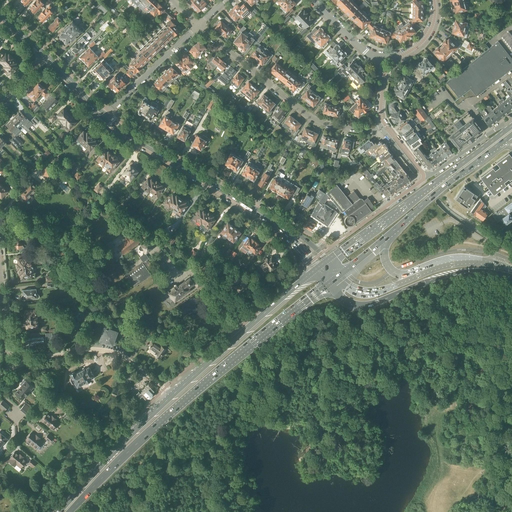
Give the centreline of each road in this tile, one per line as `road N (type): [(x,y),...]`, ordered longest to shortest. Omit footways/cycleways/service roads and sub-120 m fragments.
road 1 (primary): [(69,511),(176,407),(328,284)]
road 2 (secondary): [(100,116),(277,226),(316,268)]
road 3 (secondary): [(326,260),(292,229),(105,115)]
road 4 (primary): [(511,125),(326,260)]
road 5 (residential): [(198,25),(310,118),(370,129),(382,121)]
road 6 (primary): [(316,268),(169,397)]
road 7 (secondary): [(328,284),(365,306),(455,272),(511,276)]
road 8 (unknown): [(334,244),(365,277),(443,248),(496,249)]
road 9 (residential): [(8,368),(82,350),(119,352),(163,389)]
road 10 (primary): [(385,237),(511,134)]
road 11 (primary): [(169,397),(59,511)]
road 12 (residential): [(105,115),(198,25)]
